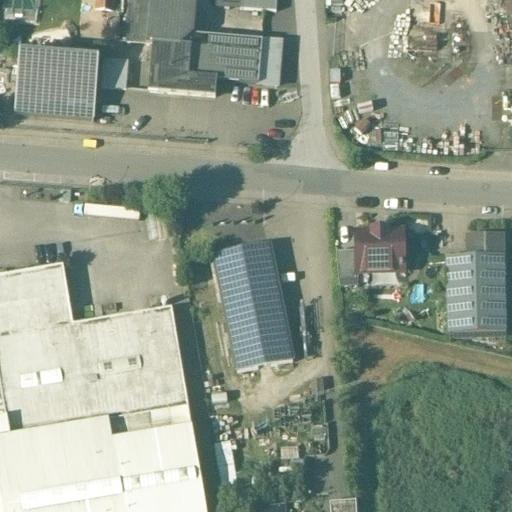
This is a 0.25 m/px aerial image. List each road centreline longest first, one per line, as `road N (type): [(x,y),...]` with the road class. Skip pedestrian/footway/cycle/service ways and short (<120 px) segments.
road 1 (residential): [(0,148),(321,178)]
road 2 (residential): [(321,178),(511,190)]
road 3 (residential): [(308,0),(321,178)]
